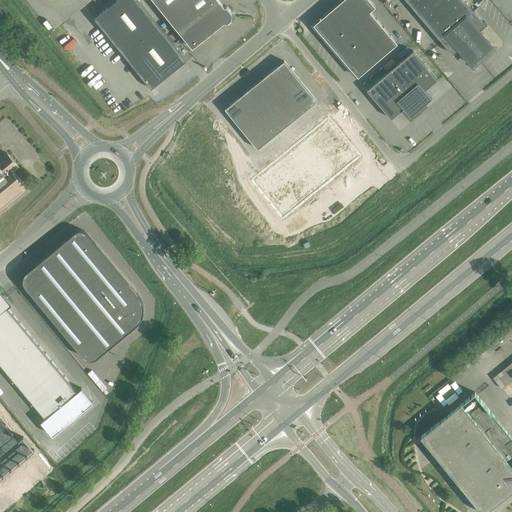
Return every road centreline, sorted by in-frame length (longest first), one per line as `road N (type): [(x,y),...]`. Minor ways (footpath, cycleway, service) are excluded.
road 1 (unclassified): [(511,75),(400,168),(284,21)]
road 2 (primary): [(511,187),(274,383)]
road 3 (primary): [(298,409),(511,229)]
road 4 (unclassified): [(172,115),(284,21)]
road 5 (primary): [(211,321),(223,394),(194,450)]
road 6 (primary): [(176,511),(281,423)]
